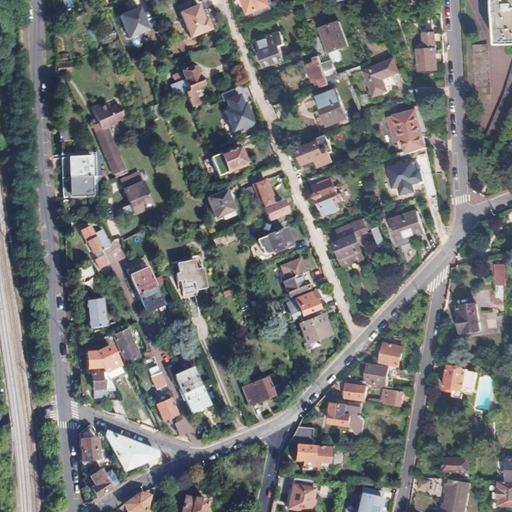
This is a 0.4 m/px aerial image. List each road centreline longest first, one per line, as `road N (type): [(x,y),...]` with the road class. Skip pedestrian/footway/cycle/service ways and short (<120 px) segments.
road 1 (residential): [(65,411),(32,0)]
road 2 (residential): [(221,0),(360,345)]
road 3 (residential): [(434,268),(439,285),(400,511)]
road 4 (residential): [(449,0),(466,231)]
road 5 (residential): [(65,411),(195,459)]
